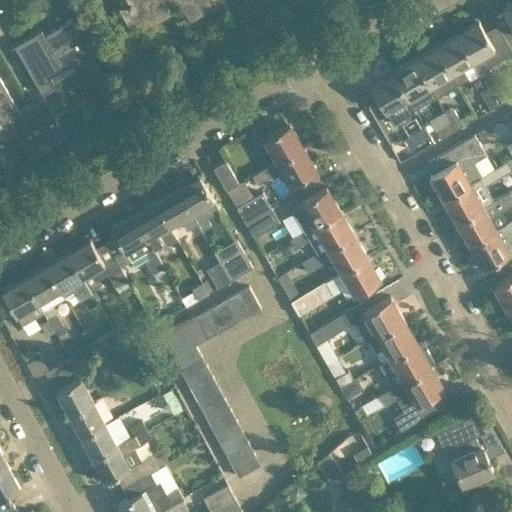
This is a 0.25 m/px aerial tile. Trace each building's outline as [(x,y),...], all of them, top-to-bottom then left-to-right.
[(116,0),(121,8),(124,6),(126,10),(144,0),(147,0),(153,10),(165,3),(169,0),(188,0),(203,25),(195,30),(201,40),(231,23),(217,0),(116,0)] [(509,16),(497,23),(511,49),(511,0),(503,6),(509,16)] [(41,29),(10,46),(11,47),(14,45),(41,92),(55,84),(56,84),(51,75),(71,63),(81,79),(82,80),(101,69),(71,18),(44,34),(38,37),(36,33),(42,30),(41,29)] [(478,20),(456,33),(472,59),(474,63),(481,75),(491,70),(488,65),(511,51),(511,49),(497,23),(484,30),(478,20)] [(227,51),(240,43),(232,28),(218,35),(227,51)] [(456,33),(435,45),(451,71),(457,83),(468,77),(464,69),(474,63),(472,59),(456,33)] [(435,45),(414,58),(429,84),(436,96),(457,83),(451,71),(435,45)] [(414,58),(392,70),(407,96),(414,108),(436,96),(429,84),(414,58)] [(392,70),(370,83),(386,109),(394,123),(416,111),(414,108),(407,96),(392,70)] [(17,134),(31,158),(53,146),(43,130),(39,121),(29,105),(27,102),(17,108),(0,78),(0,124),(1,125),(0,123),(0,122),(8,118),(17,134)] [(488,86),(480,91),(490,109),(498,104),(488,86)] [(43,98),(29,105),(39,121),(43,130),(53,146),(66,138),(57,122),(43,98)] [(453,107),(445,112),(449,120),(454,128),(455,129),(463,124),(453,107)] [(449,120),(435,128),(440,138),(455,129),(454,128),(449,120)] [(277,159),(303,145),(289,121),(258,139),(264,150),(270,147),(277,159)] [(419,128),(402,138),(408,148),(425,139),(430,136),(424,125),(419,128)] [(448,148),(427,160),(434,171),(430,174),(443,197),(470,182),(479,176),(480,176),(480,175),(472,162),(486,154),(486,153),(474,132),(448,148)] [(316,168),(303,145),(277,159),(277,160),(266,166),(266,165),(251,174),(256,183),(270,175),(272,177),(283,170),(291,183),(316,168)] [(226,189),(238,182),(235,176),(225,158),(213,166),(223,183),(226,189)] [(480,176),(479,176),(484,185),(485,185),(511,169),(511,168),(511,167),(507,159),(494,167),(480,175),(480,176)] [(199,174),(177,187),(198,222),(202,229),(210,224),(206,217),(220,209),(217,205),(213,197),(209,191),(199,174)] [(470,182),(443,197),(457,220),(483,205),(494,199),(485,185),(484,185),(479,176),(470,182)] [(302,203),(292,209),(304,229),(304,230),(314,224),(340,209),(326,185),(309,195),(301,200),(302,203)] [(198,222),(177,187),(155,200),(169,223),(180,217),(186,229),(198,222)] [(242,188),(230,195),(236,206),(248,199),(242,188)] [(483,205),(457,220),(470,243),(496,228),(496,227),(489,216),(511,202),(511,188),(494,199),(483,205)] [(245,221),(271,206),(262,191),(248,199),(236,206),(245,221)] [(167,243),(176,238),(168,224),(169,223),(155,200),(133,212),(154,248),(163,242),(167,243)] [(253,236),(279,220),(271,206),(245,221),(253,236)] [(328,247),(353,232),(340,209),(314,224),(328,247)] [(164,266),(154,248),(133,212),(111,226),(116,234),(106,240),(120,265),(145,250),(150,258),(145,261),(152,273),(164,266)] [(496,228),(470,243),(484,267),(510,251),(511,254),(511,218),(496,227),(496,228)] [(304,229),(289,238),(294,247),(309,238),(304,230),(304,229)] [(341,270),(366,255),(353,232),(328,247),(341,270)] [(95,247),(90,238),(68,251),(82,275),(90,288),(99,283),(97,278),(107,273),(114,285),(127,278),(119,265),(120,265),(106,240),(95,247)] [(223,246),(214,251),(219,260),(230,279),(242,272),(244,271),(252,266),(241,247),(229,254),(223,246)] [(80,298),(92,292),(90,288),(82,275),(68,251),(46,264),(60,287),(65,296),(66,298),(76,292),(80,298)] [(307,270),(322,261),(316,251),(301,260),(307,270)] [(366,255),(341,270),(349,283),(354,293),(363,288),(380,278),(366,255)] [(217,287),(230,279),(219,260),(206,268),(217,287)] [(46,264),(24,276),(38,300),(43,309),(52,303),(65,296),(60,287),(46,264)] [(302,288),(291,267),(278,274),(290,294),(302,288)] [(511,273),(494,284),(507,307),(511,304),(511,273)] [(22,324),(39,313),(43,311),(43,309),(38,300),(24,276),(1,290),(22,324)] [(300,294),(290,299),(294,306),(298,313),(333,292),(325,279),(300,294)] [(202,281),(191,287),(197,297),(204,294),(207,292),(202,281)] [(250,313),(261,307),(249,285),(238,291),(250,313)] [(239,319),(250,313),(238,291),(227,297),(239,319)] [(365,313),(358,317),(362,324),(359,326),(367,340),(368,339),(377,333),(403,318),(390,296),(391,296),(390,295),(373,305),(364,310),(365,313)] [(228,325),(239,319),(227,297),(216,303),(228,325)] [(217,331),(228,325),(216,303),(205,308),(217,331)] [(206,337),(217,331),(205,308),(194,314),(206,337)] [(309,332),(316,344),(321,352),(331,347),(325,338),(354,321),(355,320),(349,308),(345,310),(309,332)] [(55,330),(63,325),(56,313),(48,317),(55,330)] [(173,354),(195,343),(206,337),(194,314),(161,332),(173,354)] [(46,335),(55,330),(48,317),(39,322),(46,335)] [(377,333),(368,339),(375,351),(384,346),(390,356),(417,341),(403,318),(377,333)] [(120,322),(112,326),(121,342),(129,337),(120,322)] [(98,354),(120,341),(112,328),(90,341),(98,354)] [(381,361),(379,362),(379,364),(381,363),(393,384),(392,385),(392,386),(404,379),(430,364),(434,361),(427,348),(426,349),(422,351),(417,341),(390,356),(381,361)] [(201,353),(195,343),(173,354),(179,365),(201,353)] [(184,376),(207,364),(201,353),(179,365),(184,376)] [(51,382),(76,368),(69,357),(45,371),(51,382)] [(190,387),(212,375),(207,364),(184,376),(190,387)] [(392,386),(379,393),(384,402),(395,396),(403,410),(393,416),(401,428),(401,429),(411,423),(428,413),(445,403),(444,402),(438,391),(444,387),(443,387),(435,374),(432,368),(430,364),(404,379),(392,386)] [(343,372),(335,376),(340,385),(353,378),(348,369),(343,372)] [(163,370),(154,375),(158,384),(168,379),(163,370)] [(110,390),(122,383),(118,374),(105,381),(110,390)] [(196,398),(218,386),(212,375),(190,387),(196,398)] [(68,412),(93,399),(81,376),(56,389),(68,412)] [(353,378),(340,385),(347,397),(362,388),(356,376),(353,378)] [(114,398),(127,392),(122,383),(110,390),(114,398)] [(202,409),(224,397),(218,386),(196,398),(202,409)] [(208,420),(230,408),(224,397),(202,409),(208,420)] [(81,434),(105,421),(93,399),(68,412),(81,434)] [(214,431),(236,419),(230,408),(208,420),(214,431)] [(467,416),(435,430),(454,474),(448,477),(452,486),(462,481),(492,468),(488,457),(484,448),(482,443),(479,445),(476,437),(481,435),(493,429),(491,426),(481,408),(469,415),(467,416)] [(105,421),(81,434),(92,456),(117,443),(116,443),(129,436),(118,416),(106,423),(105,421)] [(142,419),(129,426),(134,434),(144,429),(146,428),(142,419)] [(220,442),(242,430),(236,419),(214,431),(220,442)] [(117,443),(92,456),(105,480),(116,474),(122,485),(157,466),(151,453),(141,459),(134,445),(151,436),(146,428),(144,429),(134,434),(129,436),(116,443),(117,443)] [(226,453),(248,441),(242,430),(220,442),(226,453)] [(231,464),(254,452),(248,441),(226,453),(231,464)] [(366,445),(353,453),(358,463),(372,455),(366,445)] [(348,504),(360,495),(329,451),(316,461),(348,504)] [(237,475),(260,463),(254,452),(231,464),(237,475)] [(128,497),(117,502),(122,511),(154,511),(165,507),(183,497),(164,462),(157,466),(122,485),(128,497)] [(0,511),(14,504),(8,493),(20,486),(8,463),(0,467),(0,511)] [(210,510),(235,496),(228,483),(202,496),(210,510)] [(210,511),(240,511),(242,511),(242,510),(235,496),(210,510),(210,511)]
